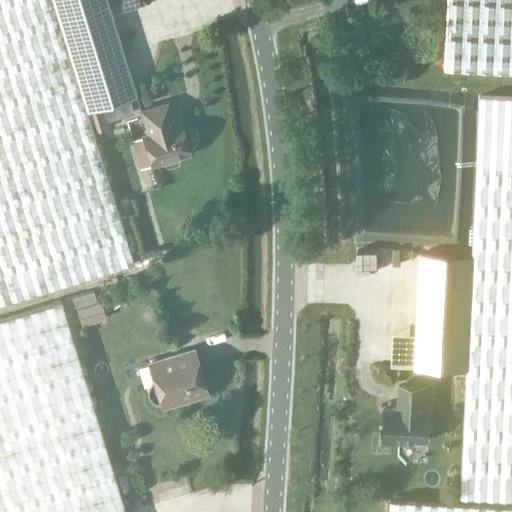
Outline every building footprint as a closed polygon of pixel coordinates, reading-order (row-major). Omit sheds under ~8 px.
[(0,0),(0,302),(132,262),(92,132),(86,110),(101,106),(134,96),(122,53),(106,1),(105,0),(0,0)] [(511,0),(448,0),(445,68),(511,70),(511,0)] [(472,256),(422,254),(416,366),(467,369),(461,496),(511,498),(511,96),(480,95),(473,252),(472,256)] [(180,123),(174,125),(167,102),(140,110),(147,133),(129,139),(139,169),(162,162),(167,167),(177,164),(178,157),(189,154),(180,123)] [(108,127),(101,106),(86,110),(92,132),(108,127)] [(93,290),(66,298),(69,308),(96,300),(93,290)] [(0,318),(0,511),(125,511),(60,300),(0,318)] [(75,309),(80,326),(105,318),(100,301),(75,309)] [(190,350),(149,363),(155,384),(147,386),(146,388),(146,391),(147,393),(147,394),(148,396),(149,397),(150,399),(152,400),(154,401),(156,402),(158,402),(160,402),(162,407),(207,393),(200,371),(196,372),(190,350)] [(382,442),(413,444),(414,440),(429,441),(430,410),(426,410),(427,386),(399,385),(398,409),(384,408),(382,442)] [(511,511),(511,505),(391,500),(389,511),(511,511)]
